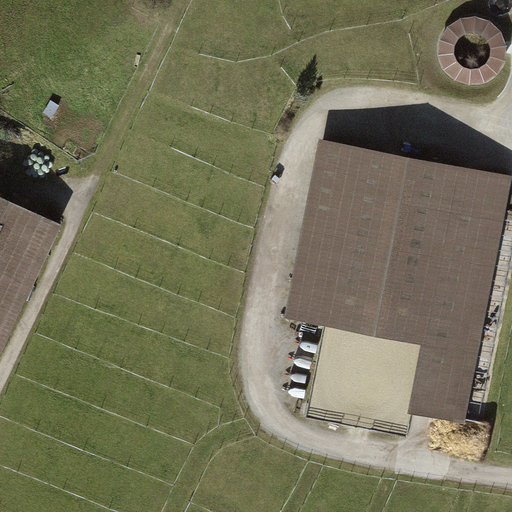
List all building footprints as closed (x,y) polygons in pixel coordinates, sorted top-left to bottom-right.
[(511,36),(508,30),(500,21),(490,16),(478,14),(464,18),(457,23),(449,32),(445,46),(446,58),(453,72),(462,79),(479,84),(486,83),(498,79),(504,74),(511,64),(511,60),(511,36)] [(508,178),(324,143),(291,311),(325,318),(344,217),(445,236),(425,337),(412,408),(453,416),(492,215),(501,217),(508,178)] [(0,201),(0,327),(49,224),(0,201)] [(462,418),(501,217),(492,215),(453,416),(462,418)] [(425,337),(445,236),(344,217),(325,318),(425,337)]
